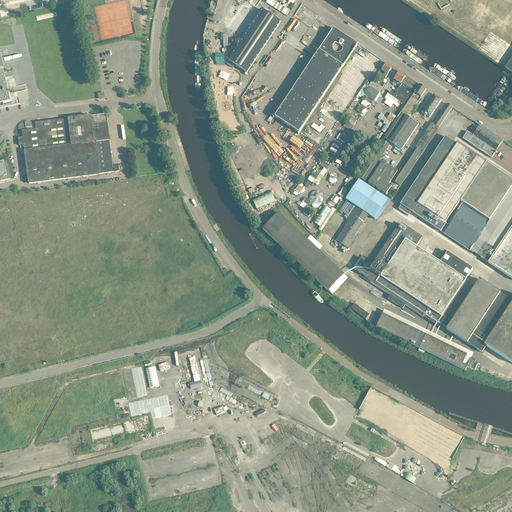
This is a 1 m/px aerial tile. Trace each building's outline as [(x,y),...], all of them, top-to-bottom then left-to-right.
[(247,73),(281,23),(262,10),(228,61),(247,73)] [(381,25),(378,29),(395,40),(397,36),(381,25)] [(299,133),(357,46),(358,44),(338,31),(334,28),(333,30),(275,117),(299,133)] [(377,29),(375,34),(391,45),(394,40),(377,29)] [(409,44),(406,48),(423,59),(426,55),(409,44)] [(406,49),(403,53),(420,64),(423,60),(406,49)] [(0,59),(0,104),(2,104),(2,106),(12,104),(10,94),(8,94),(0,59)] [(437,62),(434,67),(451,78),(453,73),(437,62)] [(388,74),(393,67),(386,63),(382,70),(385,73),(383,76),(386,77),(388,74)] [(434,67),(431,71),(448,82),(450,78),(434,67)] [(410,79),(399,72),(393,81),(393,83),(400,87),(393,97),(406,105),(406,106),(420,85),(410,79)] [(503,81),(499,78),(488,95),(492,98),(503,81)] [(508,84),(504,81),(493,98),(497,101),(508,84)] [(468,84),(466,88),(482,99),(485,95),(468,84)] [(407,142),(413,133),(415,134),(420,127),(418,125),(408,118),(426,90),(420,85),(406,106),(406,105),(398,117),(358,177),(365,182),(391,143),(402,150),(407,142)] [(369,97),(374,101),(378,94),(370,88),(366,95),(368,96),(367,97),(366,99),(367,100),(369,97)] [(465,89),(462,93),(479,104),(482,100),(465,89)] [(429,118),(441,100),(434,95),(422,113),(429,118)] [(439,128),(453,108),(447,104),(434,125),(432,123),(416,148),(423,152),(438,128),(439,128)] [(361,114),(365,109),(360,106),(356,111),(361,114)] [(23,137),(18,138),(19,146),(24,146),(29,184),(100,175),(99,174),(113,173),(109,141),(110,141),(107,114),(86,117),(79,118),(36,123),(37,130),(23,131),(23,137)] [(385,133),(392,123),(384,117),(381,120),(387,124),(386,127),(385,126),(383,129),(384,130),(382,132),(385,133)] [(353,127),(348,124),(345,128),(350,132),(353,127)] [(503,141),(480,126),(473,136),(467,132),(463,139),(492,158),(495,153),(496,154),(496,153),(495,152),(503,141)] [(343,143),(346,138),(342,135),(338,140),(343,143)] [(460,201),(486,163),(457,144),(446,137),(398,209),(409,216),(412,212),(441,232),(445,225),(444,225),(460,201)] [(341,145),(336,141),(328,152),(333,155),(335,153),(336,151),(338,149),(339,147),(340,148),(342,146),(341,145)] [(331,160),(326,156),(323,162),(328,165),(331,160)] [(0,182),(10,179),(6,162),(0,163),(0,182)] [(389,184),(397,172),(383,162),(368,183),(386,194),(392,186),(389,184)] [(511,186),(511,180),(486,163),(460,201),(464,204),(490,220),(511,186)] [(316,180),(320,174),(316,171),(313,175),(313,174),(311,177),(310,176),(308,179),(309,180),(307,182),(311,185),(314,179),(316,180)] [(402,171),(395,182),(400,186),(408,175),(402,171)] [(359,180),(346,199),(375,218),(388,199),(359,180)] [(391,198),(397,190),(392,187),(387,195),(391,198)] [(271,191),(252,200),(257,210),(275,201),(271,191)] [(315,194),(314,194),(313,194),(312,195),(311,196),(311,198),(311,199),(312,201),(313,202),(314,203),(315,203),(317,203),(318,203),(319,202),(320,202),(321,200),(322,199),(322,198),(321,198),(321,196),(320,195),(319,194),(318,193),(317,193),(316,193),(315,194)] [(304,208),(308,202),(305,199),(300,206),(304,208)] [(490,220),(464,204),(444,234),(470,251),(490,220)] [(320,227),(331,211),(324,205),(313,222),(320,227)] [(345,275),(319,251),(322,247),(311,237),(308,240),(279,213),(263,230),(329,292),(345,275)] [(352,240),(364,223),(353,216),(351,215),(347,221),(349,223),(337,241),(347,248),(347,247),(350,249),(355,242),(352,240)] [(442,327),(474,279),(470,276),(468,275),(472,269),(447,253),(440,263),(416,247),(419,242),(422,238),(402,225),(398,230),(397,229),(386,245),(384,248),(376,260),(377,261),(374,266),(362,258),(355,269),(442,327)] [(511,227),(488,263),(511,278),(511,227)] [(511,300),(500,293),(479,279),(446,329),(482,353),(486,346),(511,363),(511,300)] [(369,315),(355,304),(351,309),(366,320),(369,315)] [(422,333),(382,314),(376,327),(415,347),(419,349),(426,335),(422,333)] [(467,355),(426,335),(419,349),(465,371),(467,368),(471,370),(472,369),(475,371),(478,365),(475,363),(476,361),(467,356),(467,355)] [(273,396),(274,392),(264,388),(263,392),(273,396)] [(63,435),(56,435),(56,448),(70,448),(70,432),(63,432),(63,435)]
